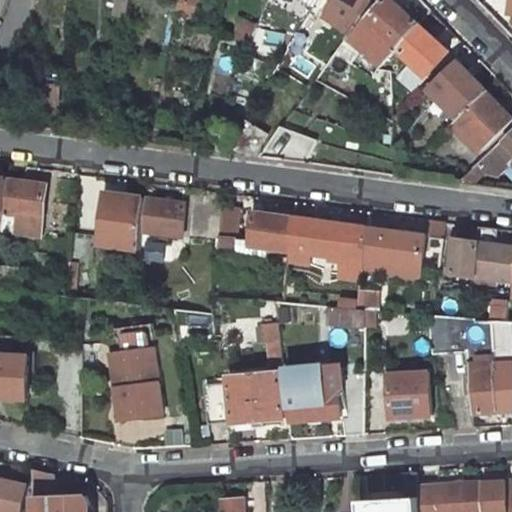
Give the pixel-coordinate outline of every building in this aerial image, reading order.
[(350,27),(367,0),(338,0),(341,2),(333,16),(350,27)] [(368,22),(387,0),(376,0),(363,17),(368,22)] [(387,0),(368,22),(390,43),(380,53),(374,59),(369,65),(376,72),(387,60),(397,49),(420,24),(400,6),(405,0),(387,0)] [(130,3),(119,1),(116,19),(127,21),(130,3)] [(354,66),(367,52),(374,59),(380,53),(390,43),(368,22),(363,17),(338,51),(354,66)] [(451,53),(420,24),(397,49),(412,64),(400,76),(415,91),(451,53)] [(252,37),(236,36),(234,44),(248,47),(252,37)] [(248,47),(262,49),(264,39),(252,37),(248,47)] [(262,49),(276,51),(277,41),(264,39),(262,49)] [(293,43),(277,41),(276,51),(287,52),(293,43)] [(354,66),(392,101),(390,73),(376,72),(369,65),(374,59),(367,52),(354,66)] [(430,80),(465,115),(489,91),(460,62),(447,76),(441,69),(430,80)] [(43,89),(43,107),(55,107),(55,90),(43,89)] [(511,115),(489,91),(465,115),(457,122),(485,151),(511,125),(511,115)] [(221,126),(209,145),(223,154),(234,136),(221,126)] [(280,126),(256,157),(305,164),(315,151),(280,126)] [(511,134),(476,168),(491,170),(506,173),(511,166),(511,134)] [(475,185),(491,170),(476,168),(460,183),(475,185)] [(8,181),(3,216),(1,234),(42,239),(49,186),(8,181)] [(146,199),(108,194),(101,245),(139,249),(141,234),(146,199)] [(182,239),(187,205),(146,199),(141,234),(182,239)] [(234,256),(240,211),(221,209),(215,253),(234,256)] [(296,219),(255,213),(251,248),(292,254),(296,219)] [(296,219),(292,254),(290,264),(312,267),(313,256),(344,260),(342,280),(364,283),(367,263),(371,228),(296,219)] [(441,256),(445,223),(430,220),(428,235),(430,236),(428,255),(441,256)] [(367,263),(422,270),(426,235),(371,228),(367,263)] [(484,242),(498,244),(499,230),(485,228),(484,242)] [(91,268),(95,237),(72,234),(68,266),(76,267),(91,268)] [(484,242),(456,239),(450,238),(446,273),(473,277),(472,284),(496,287),(497,280),(511,281),(511,246),(498,244),(484,242)] [(0,284),(20,287),(21,276),(14,275),(15,268),(0,266),(0,284)] [(76,267),(68,266),(64,293),(73,293),(76,267)] [(376,293),(364,292),(361,309),(366,309),(374,310),(376,293)] [(348,308),(347,319),(366,321),(366,309),(361,309),(348,308)] [(509,312),(496,310),(495,320),(498,320),(508,321),(509,312)] [(495,320),(434,315),(436,354),(471,352),(473,414),(502,413),(498,320),(495,320)] [(498,320),(502,413),(511,412),(511,321),(508,321),(498,320)] [(362,324),(351,324),(351,349),(362,349),(362,324)] [(281,326),(261,328),(266,374),(229,377),(230,384),(233,422),(233,424),(286,419),(280,373),(286,373),(281,326)] [(0,398),(28,400),(29,357),(10,356),(11,336),(0,335),(0,398)] [(118,420),(164,415),(154,347),(117,351),(121,387),(114,388),(118,420)] [(110,352),(114,388),(121,387),(117,351),(110,352)] [(367,375),(322,380),(321,366),(288,368),(293,421),(344,417),(345,437),(367,435),(367,375)] [(431,372),(385,374),(387,415),(392,414),(393,421),(434,418),(431,372)] [(230,384),(205,386),(208,425),(233,422),(230,384)] [(87,496),(55,496),(55,495),(55,474),(33,469),(34,511),(93,511),(94,504),(87,496)] [(420,472),(403,473),(406,497),(363,498),(364,511),(422,511),(421,487),(420,472)] [(27,484),(0,477),(0,499),(23,504),(27,484)] [(511,511),(511,492),(506,493),(505,483),(486,484),(487,511),(511,511)] [(487,511),(486,484),(441,486),(442,511),(487,511)] [(442,511),(441,486),(421,487),(422,511),(442,511)] [(223,511),(245,511),(245,499),(223,499),(223,511)]
